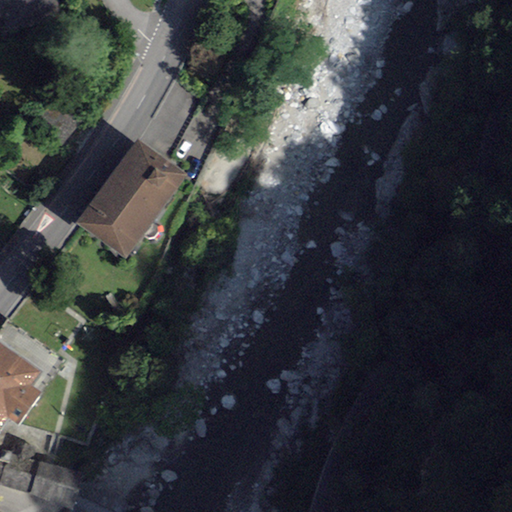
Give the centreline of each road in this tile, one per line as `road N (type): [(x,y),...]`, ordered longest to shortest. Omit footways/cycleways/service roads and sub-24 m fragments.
road 1 (unclassified): [(319,511),(339,443),(393,343),(451,329),(466,240),(511,85)]
road 2 (tertiary): [(0,295),(169,51)]
